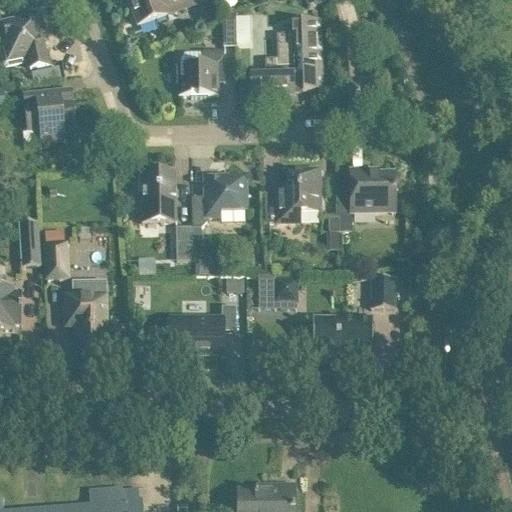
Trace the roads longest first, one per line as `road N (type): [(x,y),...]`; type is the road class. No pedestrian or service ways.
road 1 (residential): [(342,0),(358,57),(351,132),(159,135),(133,131),(83,0)]
road 2 (unclassified): [(478,394),(435,409),(0,407)]
